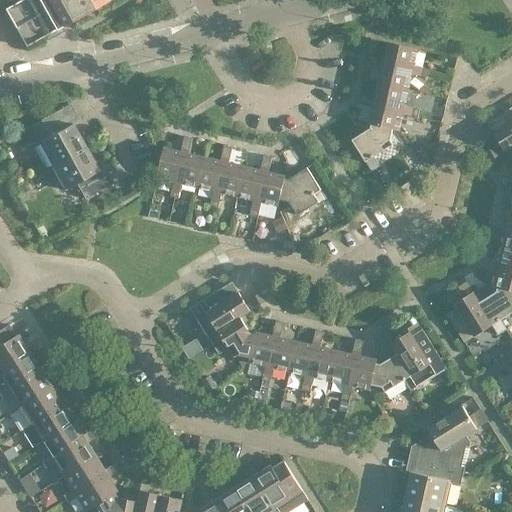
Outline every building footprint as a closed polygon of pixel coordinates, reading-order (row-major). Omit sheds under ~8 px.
[(36,0),(44,13),(60,4),(66,0),(36,0)] [(60,28),(61,28),(70,22),(109,0),(66,0),(60,4),(44,13),(54,31),(59,28),(60,28)] [(367,60),(427,74),(428,70),(413,66),(417,50),(387,44),(383,60),(368,57),(367,60)] [(426,78),(427,74),(367,60),(367,64),(382,67),(378,84),(408,90),(411,75),(426,78)] [(404,106),(408,90),(378,84),(374,100),(360,96),(359,100),(418,113),(418,109),(404,106)] [(417,117),(418,113),(359,100),(358,104),(372,108),(368,123),(371,124),(392,129),(398,131),(402,114),(417,117)] [(49,167),(84,148),(72,126),(78,122),(68,105),(40,121),(49,137),(36,144),(49,167)] [(502,147),(504,152),(511,147),(511,107),(501,114),(507,125),(493,133),(502,147)] [(383,151),(383,150),(392,144),(389,140),(392,129),(371,124),(369,129),(351,140),(371,172),(379,167),(373,157),(383,151)] [(174,198),(187,139),(183,138),(180,152),(164,148),(157,178),(173,182),(170,197),(174,198)] [(197,187),(204,157),(188,154),(192,139),(187,139),(174,198),(178,199),(181,184),(197,187)] [(213,191),(210,206),(214,207),(227,148),(223,147),(220,161),(204,157),(197,187),(213,191)] [(84,148),(49,167),(62,191),(75,183),(84,199),(112,183),(103,167),(96,170),(84,148)] [(237,197),(244,167),(228,163),(231,148),(227,148),(214,207),(218,208),(221,193),(237,197)] [(253,216),(267,157),(263,156),(260,171),(244,167),(237,197),(253,200),(249,215),(253,216)] [(277,206),(279,200),(284,178),(284,176),(268,172),(271,158),(267,157),(253,216),(257,217),(261,202),(277,206)] [(284,178),(279,200),(289,202),(297,215),(317,203),(318,205),(326,200),(306,168),(288,179),(284,178)] [(511,206),(511,207),(508,223),(498,221),(496,228),(502,230),(506,231),(507,226),(511,227),(511,206)] [(500,236),(504,238),(502,247),(511,248),(511,227),(507,226),(506,231),(502,230),(500,236)] [(511,248),(502,247),(499,263),(489,260),(487,268),(497,270),(498,266),(511,269),(511,248)] [(511,269),(498,266),(497,270),(493,287),(511,291),(511,269)] [(461,291),(468,286),(463,278),(455,283),(461,291)] [(231,283),(190,309),(196,319),(197,319),(208,336),(207,337),(212,345),(222,338),(217,331),(239,318),(249,311),(231,283)] [(486,285),(472,293),(478,303),(492,325),(497,335),(505,330),(499,320),(511,312),(511,291),(493,287),(486,285)] [(478,303),(473,294),(472,293),(454,304),(457,309),(447,316),(464,343),(473,337),(492,325),(478,303)] [(256,307),(264,302),(259,294),(251,299),(256,307)] [(255,336),(250,335),(239,318),(217,331),(222,338),(212,345),(218,354),(233,345),(239,354),(250,357),(251,357),(255,336)] [(266,382),(279,322),(276,321),(272,336),(256,332),(255,336),(251,357),(250,357),(249,362),(265,366),(262,380),(266,382)] [(289,372),(296,341),(280,338),(283,323),(279,322),(266,382),(270,383),(273,368),(289,372)] [(446,368),(439,358),(418,323),(405,331),(407,334),(391,344),(397,354),(398,353),(412,375),(404,380),(410,390),(446,368)] [(387,337),(395,332),(390,324),(381,329),(387,337)] [(0,371),(30,353),(29,350),(19,335),(16,336),(9,325),(0,331),(0,371)] [(305,391),(319,331),(315,330),(312,345),(296,341),(289,372),(305,375),(301,389),(305,391)] [(329,381),(335,350),(320,347),(323,332),(319,331),(305,391),(309,392),(313,377),(329,381)] [(345,400),(359,340),(355,339),(351,354),(335,350),(329,381),(344,384),(341,399),(345,400)] [(370,385),(375,364),(376,360),(359,356),(363,341),(359,340),(345,400),(349,401),(353,386),(369,390),(370,385)] [(0,395),(0,396),(51,364),(49,361),(39,366),(30,353),(0,371),(0,374),(7,386),(0,391),(0,395)] [(393,387),(404,380),(412,375),(398,353),(397,354),(380,365),(375,364),(370,385),(381,387),(384,392),(393,386),(393,387)] [(20,407),(52,387),(43,373),(53,368),(51,364),(0,396),(3,399),(12,394),(20,407)] [(209,393),(218,388),(210,376),(202,381),(209,393)] [(20,407),(11,413),(22,430),(31,425),(63,405),(72,399),(70,395),(61,401),(52,387),(20,407)] [(31,425),(22,430),(33,447),(42,441),(42,442),(74,422),(65,408),(75,402),(72,399),(63,405),(31,425)] [(301,416),(303,406),(292,403),(289,413),(301,416)] [(312,418),(315,409),(304,406),(302,416),(312,418)] [(466,437),(477,430),(462,407),(427,429),(433,438),(415,450),(410,449),(408,460),(463,472),(464,467),(461,466),(465,447),(469,447),(470,443),(466,437)] [(44,465),(94,433),(92,430),(83,436),(74,422),(42,442),(51,456),(42,462),(44,465)] [(64,476),(96,456),(87,443),(96,437),(94,433),(44,465),(46,468),(55,462),(64,476)] [(7,461),(14,457),(7,447),(1,451),(7,461)] [(116,468),(114,464),(104,470),(96,456),(64,476),(72,490),(63,496),(65,499),(75,494),(106,473),(116,468)] [(460,486),(463,472),(408,460),(405,472),(410,473),(404,497),(446,506),(451,484),(460,486)] [(302,491),(288,468),(284,461),(273,469),(270,466),(256,475),(250,466),(243,470),(249,480),(252,477),(272,509),(276,507),(278,511),(288,511),(307,500),(302,491)] [(86,511),(96,505),(115,494),(118,492),(109,477),(118,471),(116,468),(106,473),(75,494),(65,499),(68,503),(77,497),(86,511)] [(278,511),(276,507),(272,509),(252,477),(249,480),(235,488),(250,511),(278,511)] [(29,497),(37,492),(31,482),(23,487),(29,497)] [(250,511),(235,488),(221,497),(216,488),(209,492),(214,501),(218,499),(225,511),(250,511)] [(156,511),(160,496),(140,491),(137,502),(138,502),(135,511),(156,511)] [(137,502),(135,501),(118,497),(115,494),(96,505),(100,511),(135,511),(138,502),(137,502)] [(156,511),(177,511),(178,511),(181,500),(160,496),(156,511)] [(444,511),(446,506),(404,497),(400,511),(444,511)] [(214,501),(200,511),(225,511),(218,499),(214,501)] [(299,506),(301,511),(317,511),(313,501),(299,506)]
